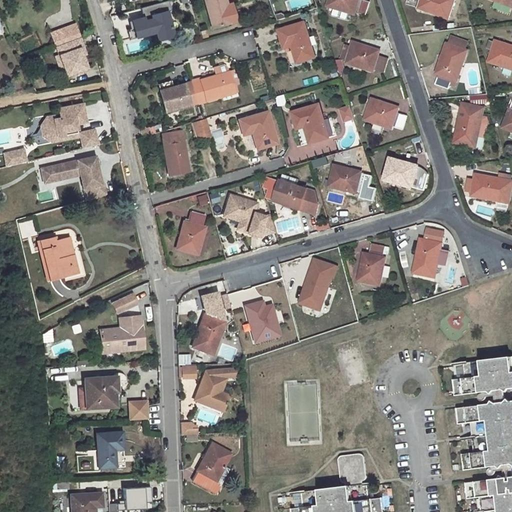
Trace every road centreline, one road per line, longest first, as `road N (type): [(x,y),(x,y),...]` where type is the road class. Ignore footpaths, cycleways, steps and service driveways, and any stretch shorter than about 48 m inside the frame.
road 1 (residential): [(163,285),(436,209)]
road 2 (residential): [(172,511),(163,285)]
road 3 (residential): [(436,209),(443,182),(384,0)]
road 4 (residential): [(163,285),(114,85)]
road 5 (unknown): [(143,203),(281,162)]
road 6 (residential): [(111,72),(249,37)]
